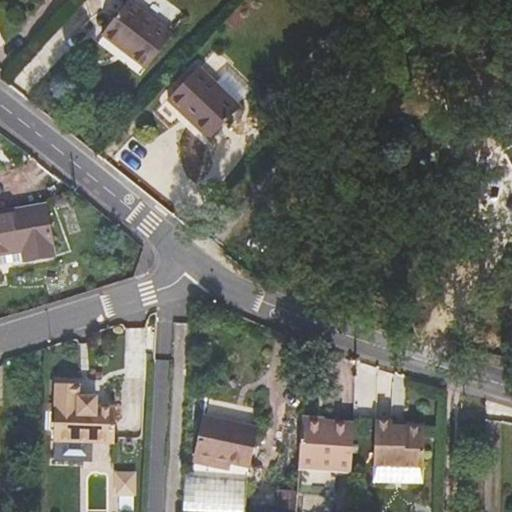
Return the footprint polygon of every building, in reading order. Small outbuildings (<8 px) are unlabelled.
[(128,0),(102,34),(146,68),(172,34),(128,0)] [(240,107),(198,67),(167,99),(184,115),(186,113),(211,137),(240,107)] [(511,145),(502,151),(511,170),(511,145)] [(0,255),(22,251),(23,261),(54,255),(45,204),(0,211),(0,255)] [(80,383),(54,383),(53,440),(115,441),(115,407),(97,406),(97,396),(80,396),(80,383)] [(248,465),(255,429),(204,418),(195,461),(224,466),(225,460),(248,465)] [(351,472),(354,422),(301,419),(298,468),(351,472)] [(423,427),(402,426),(390,426),(390,421),(373,421),(372,466),(422,467),(423,427)] [(137,497),(137,471),(119,470),(118,496),(137,497)] [(247,511),(249,481),(186,478),(184,511),(199,511),(247,511)] [(294,511),(296,490),(284,489),(282,511),(294,511)]
